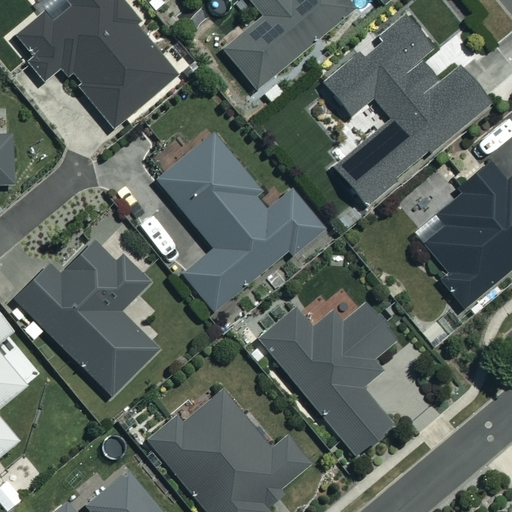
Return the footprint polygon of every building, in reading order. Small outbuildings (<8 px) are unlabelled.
[(33,0),(43,12),(8,41),(42,82),(57,71),(61,76),(74,77),(74,92),(108,133),(174,79),(130,25),(133,22),(114,0),(33,0)] [(387,0),(244,0),(260,20),(220,52),(253,92),(359,6),(354,0),(375,0),(380,6),(387,0)] [(430,50),(404,18),(321,88),(347,118),(369,99),(387,121),(330,170),(362,208),(484,104),(452,67),(432,84),(414,63),(430,50)] [(256,189),(208,132),(151,179),(211,251),(181,275),(211,312),(284,251),(289,256),(320,231),(288,193),(278,194),(260,209),(248,195),(256,189)] [(0,186),(11,187),(10,135),(0,135),(0,186)] [(511,269),(511,187),(491,163),(408,235),(442,275),(434,282),(461,313),(511,269)] [(110,265),(89,244),(55,278),(44,267),(11,301),(109,397),(154,352),(116,314),(145,285),(117,257),(110,265)] [(392,340),(361,302),(337,321),(328,310),(307,327),(293,310),(256,340),(350,455),(386,425),(358,391),(381,372),(370,359),(392,340)] [(0,337),(7,332),(0,322),(0,453),(15,441),(0,423),(0,404),(22,386),(0,359),(0,337)] [(269,450),(217,387),(147,446),(202,511),(264,511),(261,507),(308,468),(283,438),(269,450)] [(154,511),(124,474),(77,511),(68,511),(64,507),(58,511),(154,511)] [(5,511),(19,500),(3,481),(0,483),(0,507),(4,511),(5,511)]
